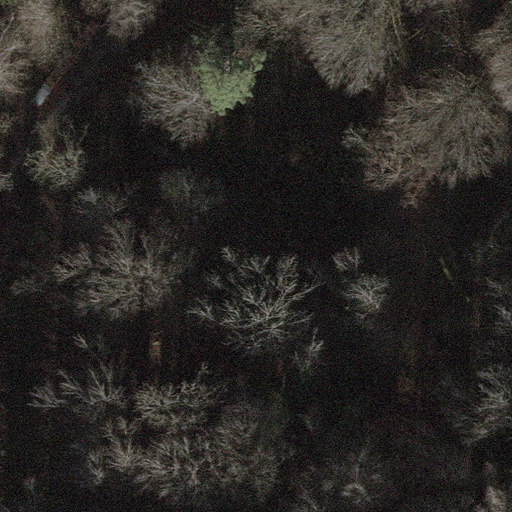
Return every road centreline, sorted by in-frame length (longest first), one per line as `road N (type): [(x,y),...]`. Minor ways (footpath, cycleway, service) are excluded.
road 1 (track): [(511,428),(242,365),(132,366),(0,384)]
road 2 (track): [(0,193),(50,154),(152,0)]
